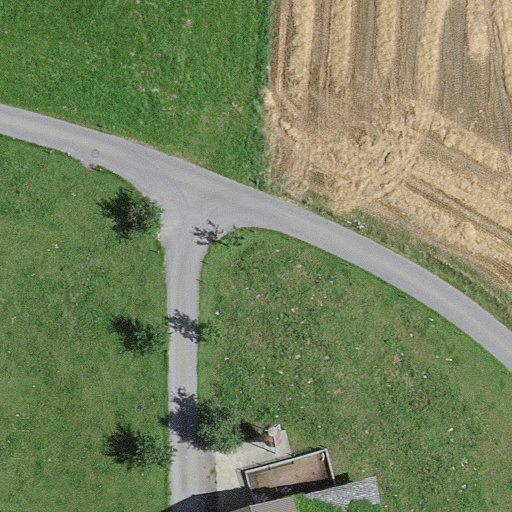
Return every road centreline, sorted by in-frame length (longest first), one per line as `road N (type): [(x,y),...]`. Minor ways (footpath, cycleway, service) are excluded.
road 1 (residential): [(0,115),(186,171),(413,274),(511,348)]
road 2 (track): [(186,171),(182,511)]
